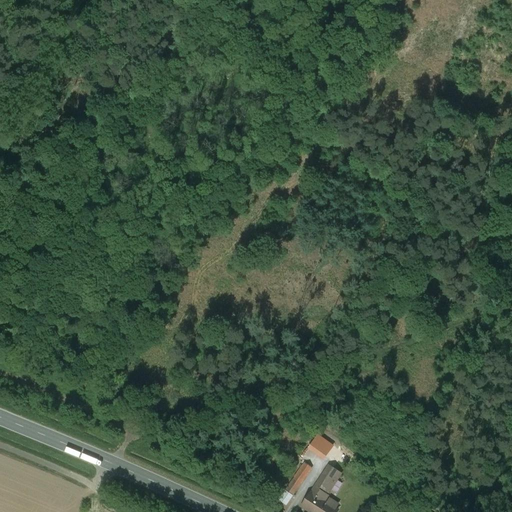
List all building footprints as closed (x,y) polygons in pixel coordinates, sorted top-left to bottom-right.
[(335,448),(319,438),(313,447),(328,457),(335,448)] [(78,439),(75,444),(93,452),(95,447),(78,439)] [(311,469),(305,465),(303,467),(302,466),(295,477),(296,477),(287,491),(293,495),(311,469)] [(329,465),(314,488),(326,495),(341,473),(329,465)] [(328,496),(326,495),(314,488),(302,507),(309,511),(336,511),(338,510),(335,508),(337,505),(329,499),(326,503),(324,501),(328,496)]
